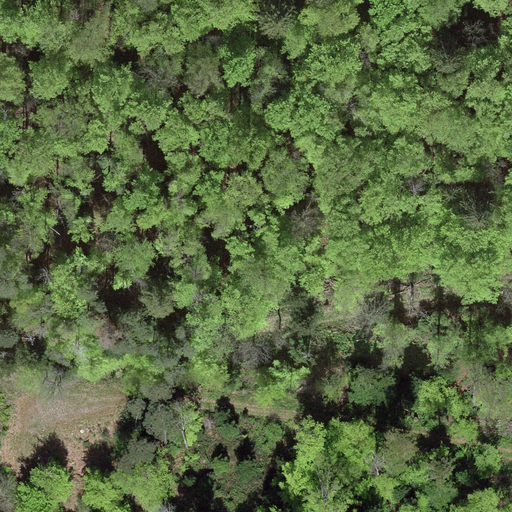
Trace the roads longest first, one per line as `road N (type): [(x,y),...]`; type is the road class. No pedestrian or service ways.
road 1 (track): [(511,285),(116,360),(63,380),(26,425)]
road 2 (track): [(511,457),(279,408),(121,401),(26,425)]
road 3 (track): [(0,47),(371,0)]
